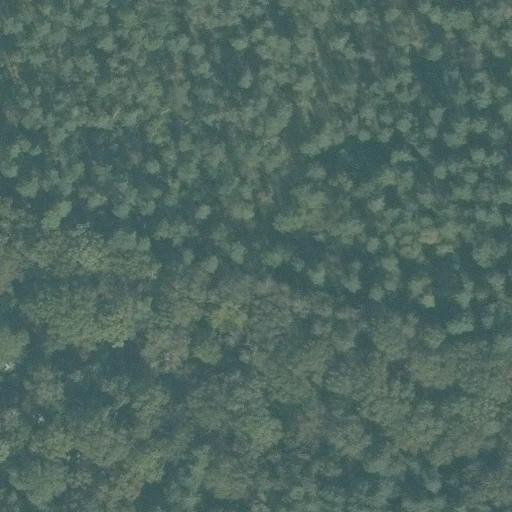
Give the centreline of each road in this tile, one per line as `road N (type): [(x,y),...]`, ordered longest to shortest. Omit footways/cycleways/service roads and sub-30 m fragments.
road 1 (track): [(511,401),(0,271)]
road 2 (track): [(241,331),(342,0)]
